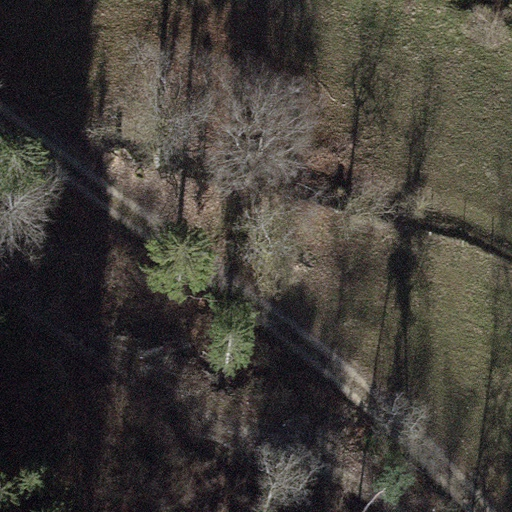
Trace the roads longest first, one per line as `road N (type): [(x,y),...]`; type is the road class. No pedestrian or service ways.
road 1 (track): [(0,112),(257,298),(469,511)]
road 2 (track): [(296,511),(260,477),(0,322)]
